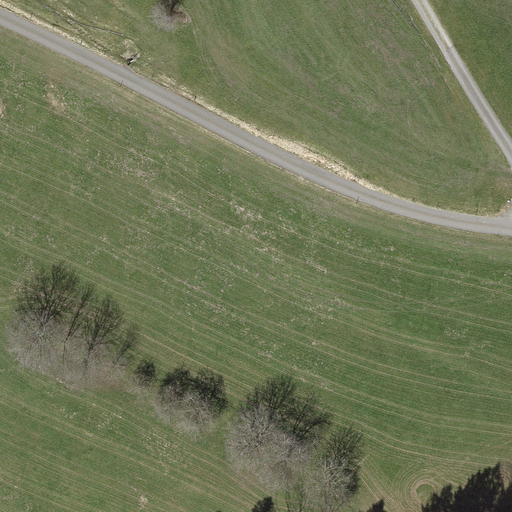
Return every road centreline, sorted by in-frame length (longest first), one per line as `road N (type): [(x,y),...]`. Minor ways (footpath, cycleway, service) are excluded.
road 1 (track): [(511,221),(428,217),(316,175),(0,17)]
road 2 (track): [(511,153),(420,0)]
